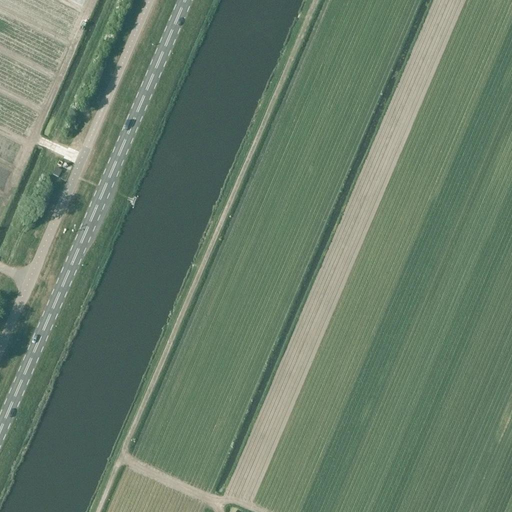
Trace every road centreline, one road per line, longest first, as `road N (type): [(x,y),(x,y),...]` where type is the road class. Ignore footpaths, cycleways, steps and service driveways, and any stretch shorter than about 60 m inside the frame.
road 1 (track): [(97,511),(316,0)]
road 2 (primary): [(0,431),(185,0)]
road 3 (unclassified): [(149,0),(0,349)]
road 4 (track): [(92,0),(35,139)]
road 5 (track): [(80,160),(35,139),(0,217)]
